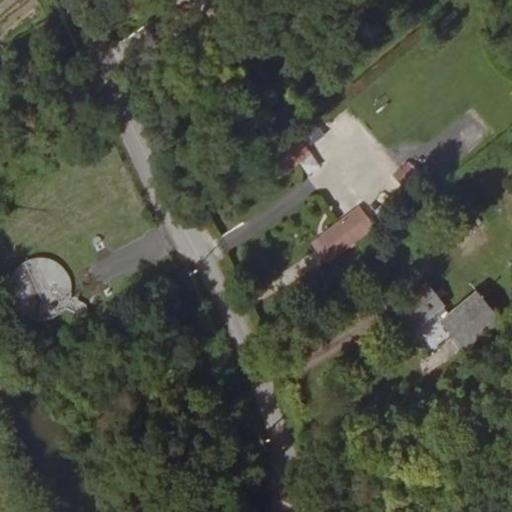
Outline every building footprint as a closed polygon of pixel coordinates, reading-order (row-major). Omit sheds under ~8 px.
[(465,112),(444,132),(450,138),(471,118),(465,112)] [(305,138),(269,150),(276,172),(313,160),(305,138)] [(346,177),(362,204),(374,197),(358,170),(346,177)] [(355,226),(344,213),(315,240),(331,258),(364,229),(359,222),(355,226)] [(14,262),(13,317),(68,319),(69,263),(14,262)] [(404,290),(377,311),(393,331),(419,310),(404,290)] [(454,296),(420,324),(443,352),(477,323),(454,296)]
